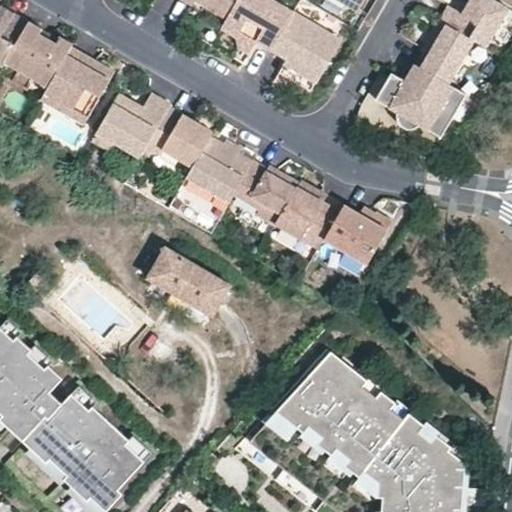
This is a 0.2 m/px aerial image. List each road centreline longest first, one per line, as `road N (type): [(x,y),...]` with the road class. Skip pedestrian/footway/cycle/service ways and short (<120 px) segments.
road 1 (residential): [(74,6),(322,149)]
road 2 (residential): [(322,149),(375,171),(511,197)]
road 3 (residential): [(408,0),(322,149)]
